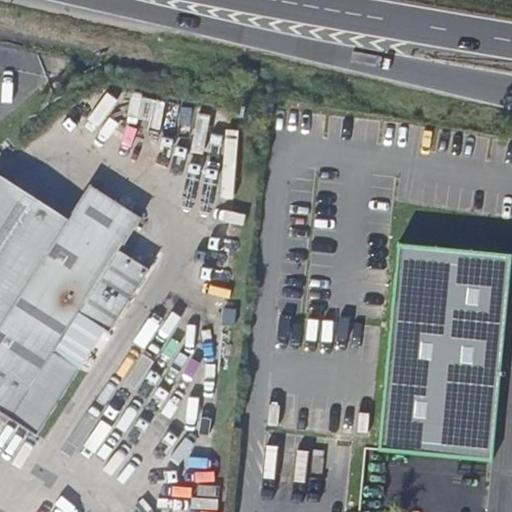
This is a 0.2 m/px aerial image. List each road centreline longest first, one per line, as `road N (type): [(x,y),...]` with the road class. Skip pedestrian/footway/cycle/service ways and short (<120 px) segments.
road 1 (trunk): [(94,0),(511,92)]
road 2 (trunk): [(261,0),(511,43)]
